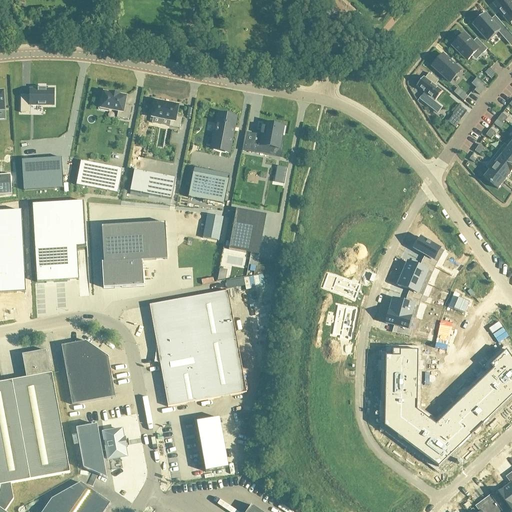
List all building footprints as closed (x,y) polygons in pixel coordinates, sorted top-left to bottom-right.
[(511,0),(498,0),(494,4),(509,23),(511,20),(511,0)] [(488,41),(505,27),(495,16),(494,16),(496,17),(492,21),(485,13),(473,24),(488,41)] [(487,49),(477,38),(472,42),(463,33),(452,44),(453,45),(452,46),(458,52),(459,51),(468,60),(478,50),(483,54),(487,49)] [(432,66),(449,81),(459,69),(443,54),(432,66)] [(495,74),(490,68),(485,73),(491,78),(495,74)] [(440,105),(440,104),(435,101),(442,92),(432,84),(436,79),(429,73),(425,78),(423,77),(416,86),(424,93),(419,99),(433,110),(438,104),(440,105)] [(482,83),(474,91),(479,95),(486,87),(482,83)] [(38,89),(30,89),(30,95),(21,95),(21,113),(31,113),(31,105),(54,105),(54,89),(46,89),(46,88),(38,88),(38,89)] [(124,105),(126,96),(119,95),(119,94),(111,93),(111,94),(104,92),(102,100),(100,99),(98,109),(109,111),(109,110),(118,111),(117,117),(129,119),(131,107),(124,105)] [(153,112),(152,117),(170,121),(169,126),(180,129),(182,118),(176,117),(178,106),(155,101),(155,103),(153,103),(151,111),(153,112)] [(230,145),(236,117),(218,114),(213,142),(230,145)] [(455,128),(460,120),(454,115),(448,122),(455,128)] [(283,127),(265,123),(264,126),(262,126),(261,134),(262,135),(261,144),(245,141),(243,150),(269,155),(270,147),(281,149),(283,138),(281,137),(283,127)] [(498,152),(511,163),(511,150),(504,144),(498,152)] [(492,159),(510,174),(511,171),(511,163),(498,152),(492,159)] [(64,188),(62,158),(22,161),(24,190),(64,188)] [(486,167),(504,181),(510,174),(492,159),(486,167)] [(76,185),(118,193),(122,169),(81,161),(76,185)] [(489,170),(483,178),(498,189),(504,181),(486,167),(489,170)] [(175,178),(134,170),(130,191),(171,199),(175,178)] [(188,197),(224,204),(229,180),(193,173),(188,197)] [(0,194),(12,194),(10,175),(0,175),(0,194)] [(86,246),(83,201),(33,205),(37,282),(79,280),(77,247),(86,246)] [(259,255),(266,215),(236,209),(229,250),(259,255)] [(0,293),(26,292),(21,211),(0,212),(0,293)] [(207,214),(203,238),(219,241),(223,217),(207,214)] [(376,218),(364,243),(379,251),(392,225),(376,218)] [(102,262),(104,288),(144,285),(142,260),(167,259),(165,223),(102,227),(104,262),(102,262)] [(421,238),(414,249),(425,255),(422,261),(435,267),(444,251),(421,238)] [(343,244),(340,250),(350,254),(352,247),(343,244)] [(336,249),(329,270),(361,281),(368,261),(350,254),(340,250),(336,249)] [(408,262),(403,274),(427,284),(435,267),(422,261),(419,267),(408,262)] [(328,274),(323,288),(355,299),(360,285),(328,274)] [(403,274),(398,285),(410,290),(407,296),(420,301),(427,284),(403,274)] [(154,362),(160,364),(168,407),(246,393),(228,291),(149,306),(155,339),(156,346),(156,351),(155,357),(154,362)] [(393,299),(390,311),(413,318),(415,319),(420,301),(407,296),(405,303),(393,299)] [(250,298),(244,300),(247,311),(254,309),(250,298)] [(338,306),(332,335),(340,336),(340,338),(348,340),(348,337),(351,338),(356,309),(338,306)] [(249,312),(252,318),(258,316),(256,309),(249,312)] [(390,311),(386,323),(398,327),(397,333),(410,336),(412,330),(410,329),(413,318),(390,311)] [(85,341),(85,342),(61,346),(72,405),(115,397),(108,358),(109,358),(85,341)] [(0,485),(11,483),(70,473),(52,373),(50,374),(46,350),(22,355),(26,378),(0,382),(0,485)] [(384,423),(384,427),(438,467),(471,436),(471,437),(472,436),(471,434),(473,432),(475,435),(481,429),(479,426),(481,424),(482,426),(483,425),(483,424),(488,420),(511,396),(511,359),(506,351),(490,366),(493,370),(466,396),(436,425),(417,411),(418,351),(392,351),(392,356),(385,356),(385,404),(388,404),(388,423),(384,423)] [(333,356),(331,382),(349,383),(351,357),(333,356)] [(308,391),(308,407),(342,407),(342,391),(308,391)] [(313,411),(313,439),(334,439),(334,424),(344,424),(344,411),(313,411)] [(220,417),(197,421),(206,471),(229,467),(220,417)] [(107,479),(97,425),(76,429),(83,469),(107,479)] [(120,431),(105,433),(104,434),(104,435),(109,458),(108,458),(109,460),(110,460),(110,459),(125,457),(127,457),(126,455),(125,448),(126,447),(126,446),(125,441),(125,439),(123,439),(122,432),(122,430),(120,431)] [(334,439),(313,439),(315,444),(328,444),(336,453),(340,450),(355,469),(367,459),(353,440),(347,445),(343,439),(334,439)] [(511,484),(502,490),(511,503),(511,472),(506,477),(511,484)] [(368,479),(354,498),(371,511),(373,511),(383,499),(387,493),(368,479)] [(0,485),(0,487),(0,511),(5,511),(14,499),(11,483),(0,485)] [(104,511),(110,503),(81,483),(51,499),(42,511),(104,511)] [(408,488),(393,510),(395,511),(412,511),(422,499),(408,488)] [(492,494),(484,500),(492,511),(509,511),(511,510),(511,503),(502,490),(494,497),(492,494)] [(479,511),(492,511),(484,500),(476,506),(479,511)]
